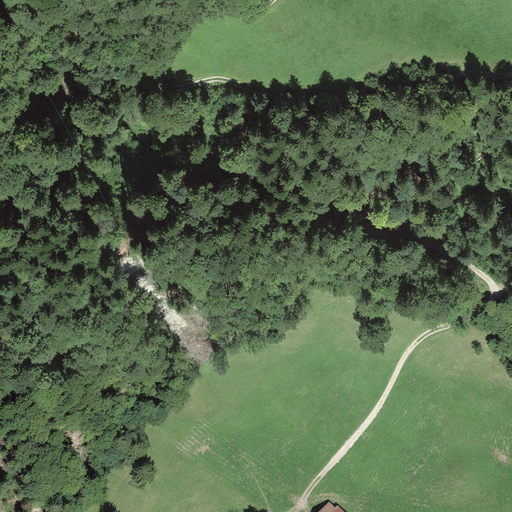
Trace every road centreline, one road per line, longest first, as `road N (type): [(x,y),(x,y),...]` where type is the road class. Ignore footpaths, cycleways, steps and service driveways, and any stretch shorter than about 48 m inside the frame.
road 1 (track): [(276,0),(262,9),(207,10),(154,52),(61,42),(60,58),(153,88),(220,79),(305,98),(462,74),(511,75)]
road 2 (track): [(511,138),(419,187),(403,211),(421,239),(452,248),(488,279),(492,301),(411,348),(375,411),(302,500)]
